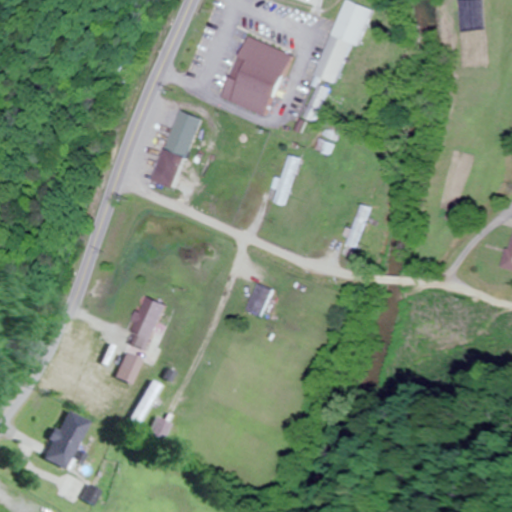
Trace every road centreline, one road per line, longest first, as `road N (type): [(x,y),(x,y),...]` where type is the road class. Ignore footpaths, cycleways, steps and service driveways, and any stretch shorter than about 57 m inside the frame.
road 1 (primary): [(0,425),(67,316),(190,0)]
road 2 (residential): [(511,324),(413,283),(299,261),(197,216),(121,167)]
